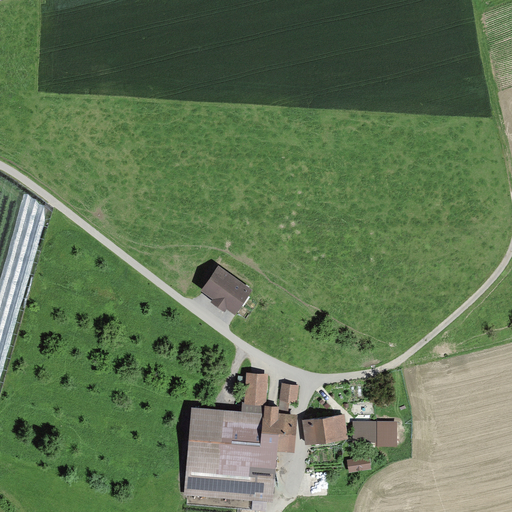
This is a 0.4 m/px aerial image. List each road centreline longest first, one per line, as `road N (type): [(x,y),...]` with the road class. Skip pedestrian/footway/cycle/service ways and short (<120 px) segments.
road 1 (unclassified): [(339,380),(265,362),(0,166)]
road 2 (track): [(511,262),(430,343),(381,371),(339,380)]
road 3 (track): [(484,0),(477,12),(511,174)]
